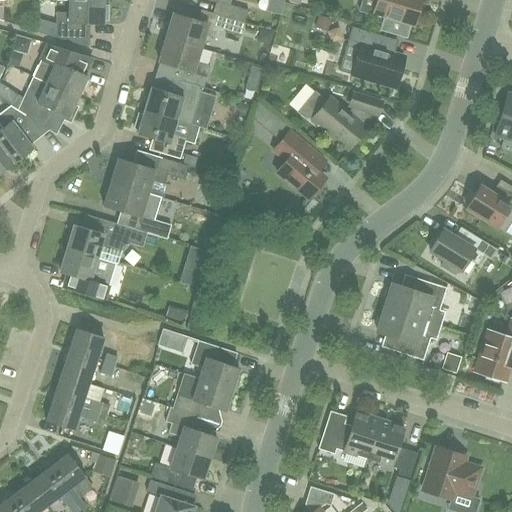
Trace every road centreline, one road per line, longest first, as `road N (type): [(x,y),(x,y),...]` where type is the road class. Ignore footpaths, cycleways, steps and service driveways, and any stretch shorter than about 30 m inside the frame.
road 1 (residential): [(300,362),(337,267),(447,160),(481,42)]
road 2 (residential): [(13,276),(39,188),(102,124),(140,0)]
road 3 (residential): [(511,433),(300,362)]
road 4 (residential): [(0,443),(42,322),(42,303),(13,276)]
road 5 (residential): [(254,511),(300,362)]
